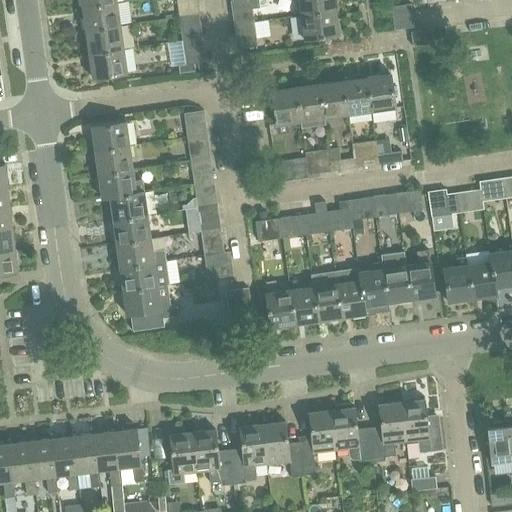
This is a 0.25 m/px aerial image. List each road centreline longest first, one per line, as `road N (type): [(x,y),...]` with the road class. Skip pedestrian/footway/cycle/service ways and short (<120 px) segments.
road 1 (unclassified): [(450,341),(175,379),(106,357)]
road 2 (residential): [(235,199),(511,161)]
road 3 (unclassified): [(66,301),(41,114)]
road 4 (residential): [(41,114),(224,91)]
road 5 (residential): [(470,511),(450,341)]
road 6 (unclassified): [(66,301),(38,324),(46,368),(80,370),(106,357)]
